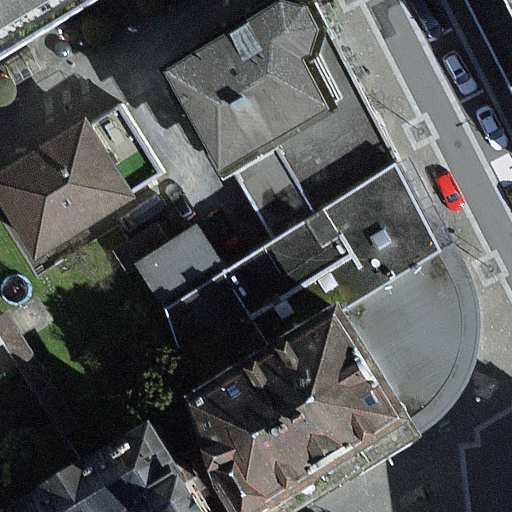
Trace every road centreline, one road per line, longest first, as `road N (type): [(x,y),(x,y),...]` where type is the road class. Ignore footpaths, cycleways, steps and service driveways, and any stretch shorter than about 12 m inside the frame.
road 1 (residential): [(383,0),(511,265)]
road 2 (residential): [(204,0),(0,142)]
